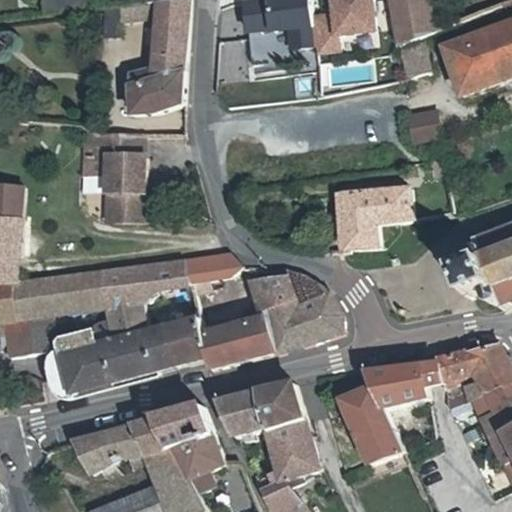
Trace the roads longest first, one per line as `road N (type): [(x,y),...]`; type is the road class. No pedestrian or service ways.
road 1 (residential): [(204,0),(200,131),(232,227),(260,252),(351,284),(372,348)]
road 2 (tertiary): [(372,348),(7,434)]
road 3 (unknown): [(296,366),(342,502)]
road 4 (tertiary): [(511,331),(372,348)]
